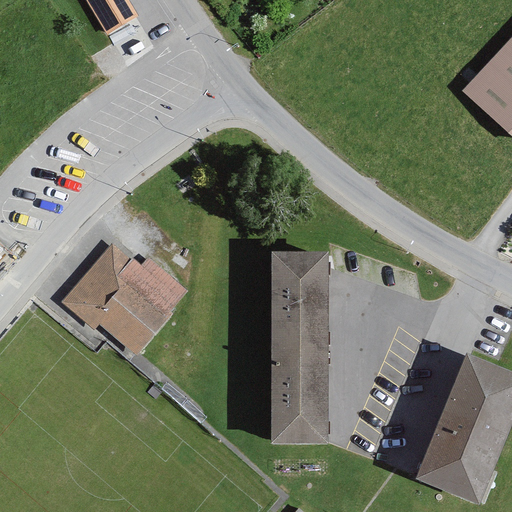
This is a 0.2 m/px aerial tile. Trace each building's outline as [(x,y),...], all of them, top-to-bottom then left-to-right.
[(128,0),(86,0),(107,35),(138,17),(128,0)] [(511,20),(459,79),(511,127),(511,20)] [(145,270),(114,243),(64,301),(95,329),(103,319),(138,349),(189,291),(154,260),(145,270)] [(333,244),(273,243),(273,338),(333,338),(333,244)] [(333,338),(273,338),(273,433),(332,433),(333,338)] [(511,420),(511,362),(467,344),(416,470),(481,496),(511,420)]
